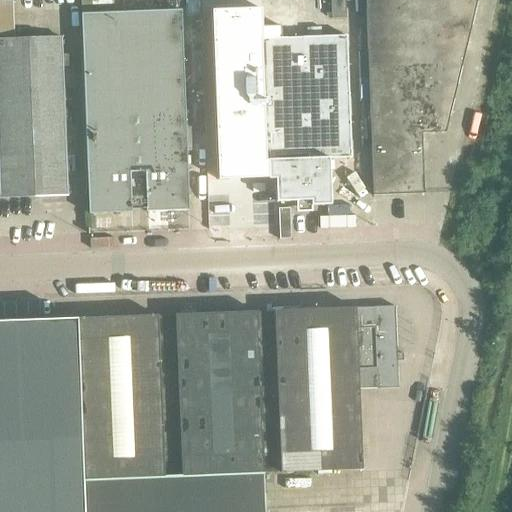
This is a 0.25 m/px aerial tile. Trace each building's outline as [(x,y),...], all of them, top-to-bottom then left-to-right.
[(345,0),(330,0),(332,21),(346,20),(345,0)] [(477,0),(366,0),(373,198),(424,196),(422,135),(446,134),(477,0)] [(147,13),(155,213),(189,212),(181,12),(147,13)] [(147,13),(114,14),(122,214),(133,214),(133,210),(146,210),(146,213),(155,213),(147,13)] [(122,214),(114,14),(81,15),(89,216),(122,214)] [(306,29),(306,39),(261,40),(266,163),(268,163),(269,181),(276,181),(277,204),(311,202),(311,207),(331,207),(329,161),(352,160),(347,37),(321,38),(321,29),(306,29)] [(61,39),(0,41),(0,172),(1,199),(67,197),(61,39)] [(77,320),(83,511),(264,511),(263,475),(281,474),(281,475),(362,471),(359,392),(399,390),(396,308),(355,310),(275,313),(257,314),(257,313),(176,316),(176,317),(157,318),(157,317),(77,320)] [(0,511),(83,511),(77,320),(0,322),(0,511)]
